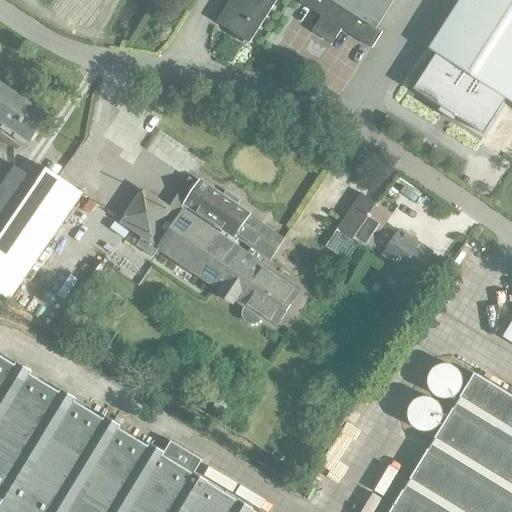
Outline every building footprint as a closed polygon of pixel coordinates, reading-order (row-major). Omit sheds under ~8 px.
[(250,42),(277,0),(229,0),(217,21),(250,42)] [(296,0),(322,16),(316,25),(335,37),(341,28),(372,48),(382,32),(375,28),(392,0),(296,0)] [(437,55),(415,90),(442,107),(439,111),(441,113),(444,108),(455,116),(453,120),(455,121),(457,117),(485,135),(496,118),(510,127),(507,132),(509,133),(511,135),(511,0),(461,0),(429,50),(437,55)] [(0,116),(32,138),(48,115),(2,84),(0,86),(0,116)] [(0,291),(13,300),(84,193),(48,170),(40,183),(17,167),(0,192),(0,291)] [(271,259),(285,238),(237,206),(239,203),(238,199),(230,193),(226,193),(223,197),(201,182),(187,204),(271,259)] [(122,221),(160,246),(223,288),(219,294),(233,304),(237,298),(247,305),(243,312),(243,316),(245,320),(248,323),(251,324),(255,324),(260,322),(264,316),(277,325),(300,290),(183,212),(182,214),(144,188),(122,221)] [(357,267),(369,249),(392,215),(362,194),(327,247),(357,267)] [(422,276),(419,274),(432,254),(400,232),(386,254),(393,259),(386,269),(414,288),(422,276)] [(458,258),(477,269),(488,251),(469,240),(458,258)] [(511,322),(503,340),(511,344),(511,322)] [(0,511),(511,511),(511,397),(476,375),(391,511),(255,511),(195,475),(204,460),(172,441),(163,456),(0,356),(0,511)] [(431,367),(436,397),(462,392),(456,362),(431,367)] [(411,423),(438,427),(442,398),(415,394),(411,423)]
